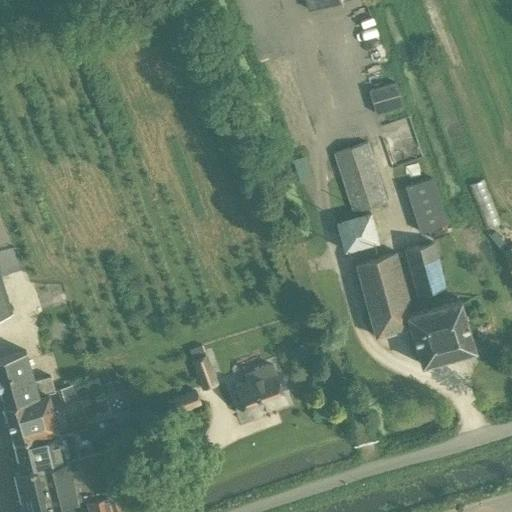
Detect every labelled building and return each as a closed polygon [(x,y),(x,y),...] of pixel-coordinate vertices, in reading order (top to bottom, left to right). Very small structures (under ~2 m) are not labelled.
[(396,82),(369,90),(376,113),(403,105),(396,82)] [(367,143),(335,153),(354,211),(386,201),(367,143)] [(305,158),(292,163),(300,182),(312,177),(305,158)] [(433,178),(407,186),(421,232),(448,224),(433,178)] [(343,252),(378,243),(370,212),(335,221),(343,252)] [(405,244),(419,292),(448,284),(434,235),(405,244)] [(511,247),(503,250),(510,269),(511,268),(511,247)] [(410,304),(396,252),(356,263),(376,337),(410,327),(421,366),(448,358),(475,350),(461,301),(408,315),(406,306),(410,304)] [(0,315),(13,312),(0,269),(0,315)] [(204,388),(218,383),(207,355),(206,355),(203,345),(190,350),(194,360),(193,361),(204,388)] [(35,398),(49,393),(48,392),(56,389),(51,374),(35,379),(26,349),(0,356),(0,387),(1,387),(6,404),(3,405),(34,396),(35,398)] [(260,409),(286,400),(275,371),(274,371),(272,365),(249,373),(251,380),(236,386),(237,388),(233,390),(237,400),(241,398),(247,415),(250,413),(253,415),(259,412),(260,409)] [(74,399),(70,385),(57,390),(61,403),(74,399)] [(178,411),(201,403),(196,392),(174,400),(178,411)] [(34,396),(3,405),(14,441),(59,428),(49,393),(35,398),(34,396)] [(118,430),(133,425),(129,411),(113,416),(118,430)] [(72,432),(16,447),(22,472),(67,459),(78,456),(72,432)] [(125,454),(133,485),(148,481),(134,441),(118,445),(121,455),(125,454)] [(67,459),(22,472),(15,473),(25,511),(29,511),(133,485),(125,454),(121,455),(118,445),(95,451),(78,456),(67,459)] [(89,511),(111,511),(107,494),(86,499),(89,511)]
